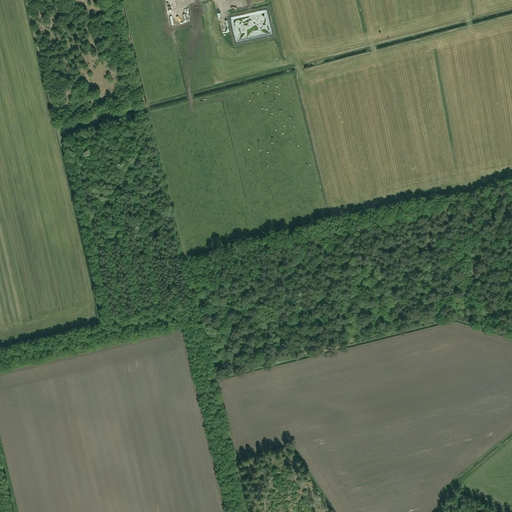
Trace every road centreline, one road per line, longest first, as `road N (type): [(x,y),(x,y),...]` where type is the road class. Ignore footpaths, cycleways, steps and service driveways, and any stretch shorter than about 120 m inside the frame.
road 1 (track): [(511,192),(496,196),(478,234),(386,266),(349,269),(277,300),(196,306),(185,259)]
road 2 (track): [(196,306),(246,511)]
